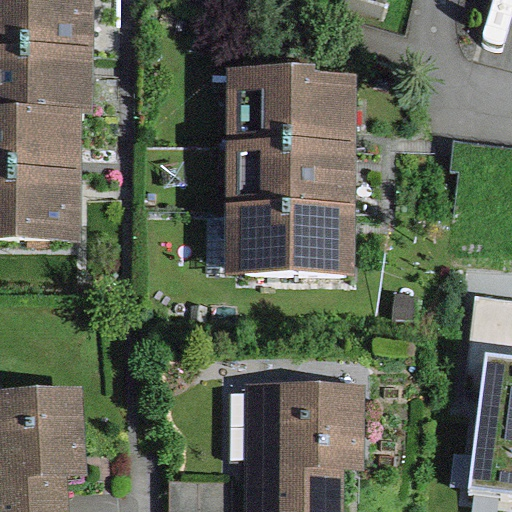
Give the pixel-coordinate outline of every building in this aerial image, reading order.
[(0,1),(0,61),(89,61),(89,1),(0,1)] [(89,126),(89,61),(0,61),(0,126),(74,126),(89,126)] [(227,84),(227,158),(357,158),(357,89),(316,89),(316,84),(227,84)] [(0,183),(74,183),(74,126),(0,126),(0,183)] [(227,158),(227,221),(357,221),(357,158),(227,158)] [(0,252),(74,252),(74,183),(0,183),(0,252)] [(227,221),(227,288),(357,288),(357,221),(227,221)] [(511,371),(486,369),(470,506),(511,511),(511,371)] [(358,400),(254,400),(254,511),(338,511),(338,473),(358,472),(358,400)] [(74,409),(0,411),(0,511),(58,511),(57,481),(77,481),(74,409)]
